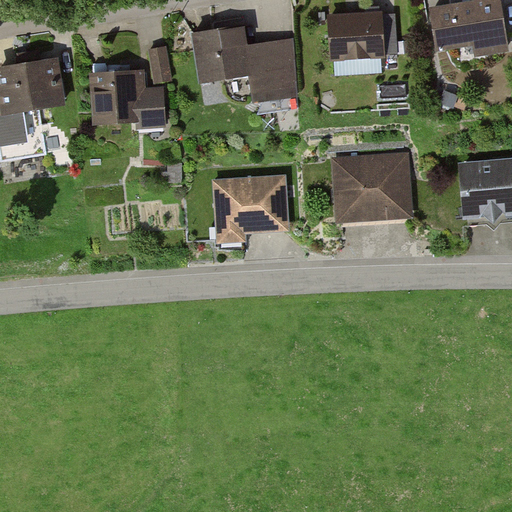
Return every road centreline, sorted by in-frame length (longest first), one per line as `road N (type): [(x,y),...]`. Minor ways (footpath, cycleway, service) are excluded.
road 1 (unclassified): [(0,303),(266,283),(511,277)]
road 2 (residential): [(141,0),(0,30)]
